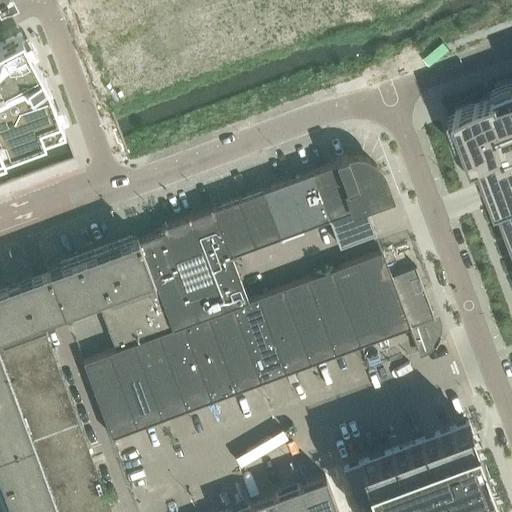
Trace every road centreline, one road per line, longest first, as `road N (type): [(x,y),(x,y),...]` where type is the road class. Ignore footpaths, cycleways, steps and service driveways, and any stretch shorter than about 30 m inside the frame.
road 1 (unclassified): [(488,358),(160,477)]
road 2 (residential): [(21,224),(128,511)]
road 3 (unclassified): [(390,89),(110,192)]
road 4 (residential): [(390,89),(488,358)]
road 5 (residential): [(42,1),(110,192)]
road 6 (residential): [(511,43),(390,89)]
